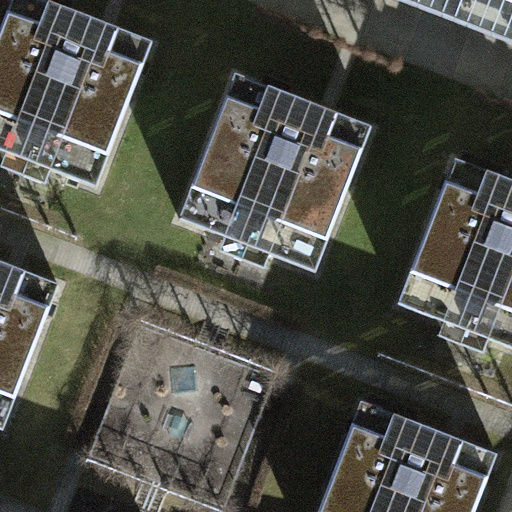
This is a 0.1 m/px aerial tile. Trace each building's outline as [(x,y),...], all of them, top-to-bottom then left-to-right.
[(144,43),(32,0),(4,0),(0,11),(0,153),(88,187),(144,43)] [(511,0),(436,0),(511,29),(511,0)] [(365,127),(228,75),(172,220),(309,273),(365,127)] [(511,184),(448,160),(391,304),(511,350),(511,184)] [(0,417),(51,284),(0,264),(0,417)] [(467,511),(490,455),(354,402),(310,511),(467,511)]
